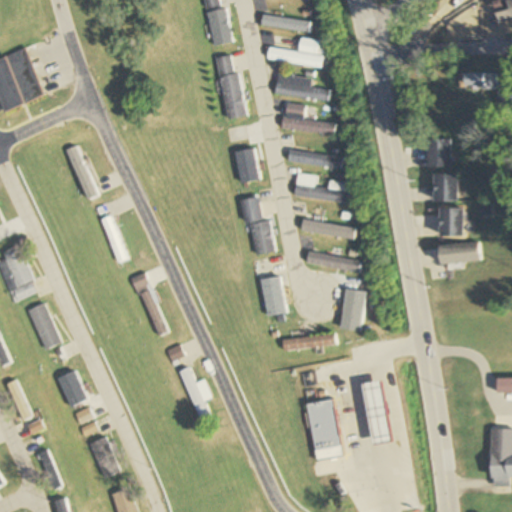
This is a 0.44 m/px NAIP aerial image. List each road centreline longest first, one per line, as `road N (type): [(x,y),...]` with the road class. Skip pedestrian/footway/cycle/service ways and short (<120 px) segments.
road 1 (tertiary): [(446,511),(357,0)]
road 2 (residential): [(282,511),(90,105)]
road 3 (residential): [(157,511),(0,165)]
road 4 (residential): [(235,0),(288,261),(309,302)]
road 5 (residential): [(370,45),(511,39)]
